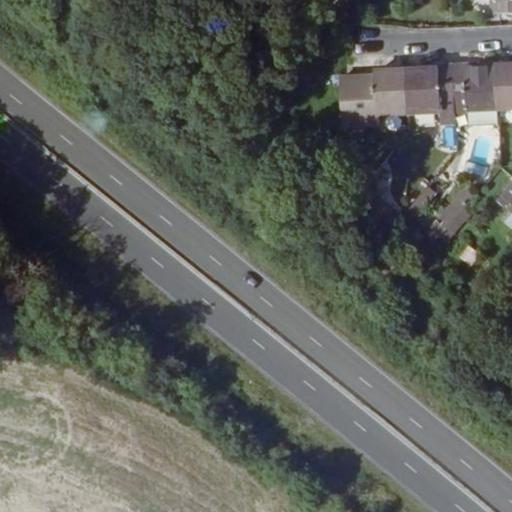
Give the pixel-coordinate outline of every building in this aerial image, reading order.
[(511,15),(511,0),(490,0),(491,0),(495,1),(494,16),(511,15)] [(441,67),(441,71),(407,72),(408,115),(440,113),(440,125),(455,125),(455,115),(453,67),(441,67)] [(467,67),(453,67),(455,115),(468,114),(468,112),(470,111),(471,121),(476,126),(500,125),(499,110),(498,68),(468,70),(467,67)] [(511,67),(498,68),(499,110),(511,109),(511,67)] [(379,116),(408,115),(407,72),(377,73),(377,77),(342,78),(343,127),(380,125),(379,116)] [(428,185),(418,197),(422,201),(432,188),(428,185)] [(511,186),(503,196),(511,204),(511,208),(511,186)] [(442,221),(449,229),(477,199),(469,191),(442,221)] [(443,231),(437,225),(427,236),(434,241),(443,231)]
